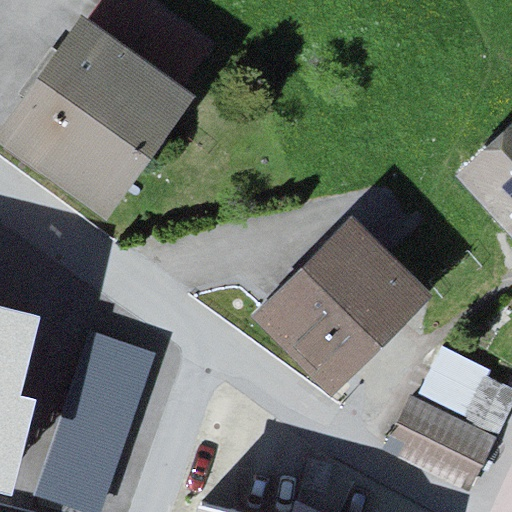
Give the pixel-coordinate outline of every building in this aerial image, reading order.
[(202,95),(85,18),(0,145),(0,147),(116,224),(202,95)] [(511,122),(453,173),(511,239),(511,122)] [(355,219),(258,310),(338,396),(436,305),(355,219)] [(0,273),(0,462),(20,467),(57,285),(0,273)] [(97,325),(42,495),(95,511),(110,511),(164,347),(97,325)] [(489,367),(445,346),(424,390),(468,410),(489,367)] [(511,420),(511,389),(491,380),(476,415),(508,429),(511,420)] [(498,433),(414,394),(391,441),(476,480),(498,433)] [(377,511),(374,490),(231,449),(212,511),(377,511)]
